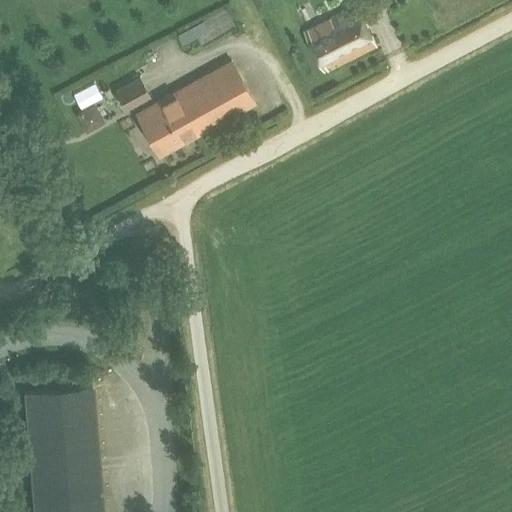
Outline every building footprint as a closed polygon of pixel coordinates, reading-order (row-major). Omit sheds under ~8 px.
[(324,72),(376,46),(357,6),(305,31),(324,72)] [(160,156),(254,103),(231,61),(136,113),(160,156)] [(140,76),(115,89),(126,109),(151,96),(140,76)] [(85,100),(91,120),(111,113),(105,93),(85,100)] [(33,511),(104,511),(94,385),(24,391),(33,511)]
